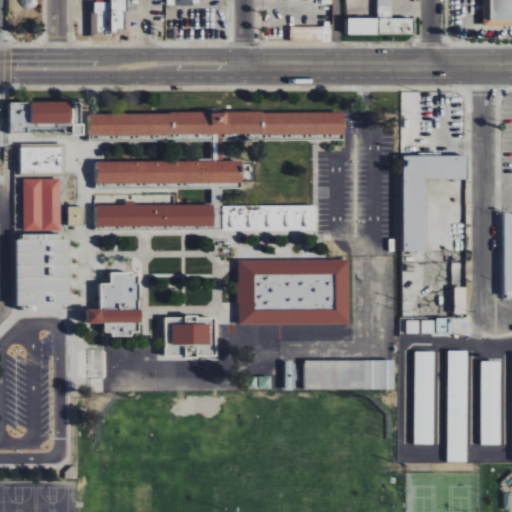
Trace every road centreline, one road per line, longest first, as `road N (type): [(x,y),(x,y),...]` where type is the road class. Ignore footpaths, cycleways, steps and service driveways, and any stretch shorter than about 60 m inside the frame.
road 1 (residential): [(483,66),(484,315),(511,314)]
road 2 (primary): [(244,67),(225,56),(0,56)]
road 3 (primary): [(483,66),(244,67)]
road 4 (primary): [(10,78),(224,77),(244,67)]
